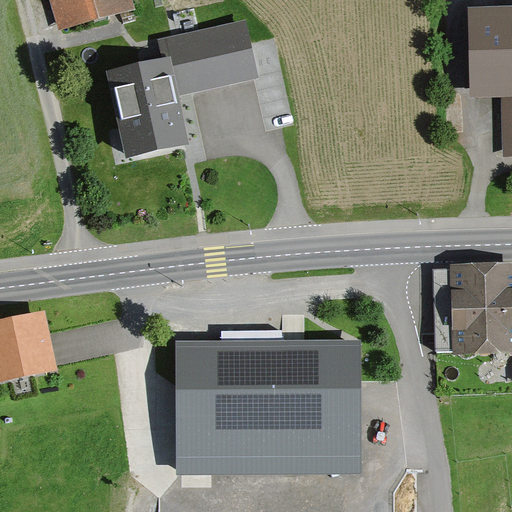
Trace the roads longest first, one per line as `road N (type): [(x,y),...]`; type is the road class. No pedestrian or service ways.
road 1 (secondary): [(408,247),(0,288)]
road 2 (track): [(87,277),(26,0)]
road 3 (unclassified): [(437,511),(408,247)]
